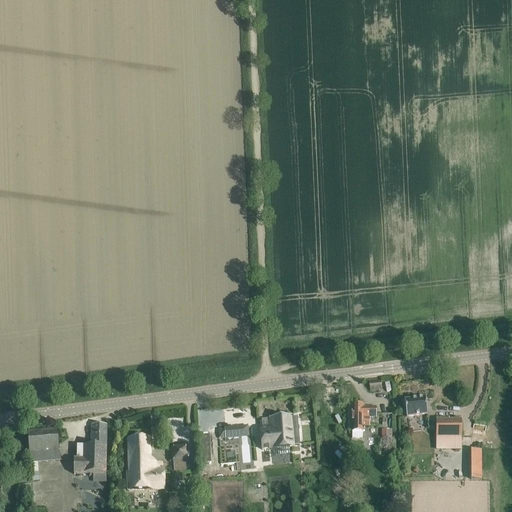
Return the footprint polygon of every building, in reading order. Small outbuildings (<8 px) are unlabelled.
[(369,382),(370,391),(381,390),(380,381),(369,382)] [(427,415),(427,408),(425,398),(404,400),(407,417),(427,415)] [(376,418),(376,417),(376,407),(364,407),(364,405),(352,405),(352,431),(364,431),(364,418),(376,418)] [(293,445),(299,445),(297,417),(291,418),(291,416),(269,419),(269,420),(262,420),(263,429),(260,429),(262,450),(293,447),(293,445)] [(185,417),(170,417),(171,433),(185,433),(185,417)] [(461,420),(437,421),(437,431),(437,439),(437,438),(443,438),(443,450),(458,449),(461,449),(461,420)] [(74,475),(96,475),(106,475),(107,435),(107,425),(92,425),(91,447),(77,446),(77,460),(74,460),(74,475)] [(221,439),(241,438),(240,426),(220,428),(221,439)] [(61,460),(59,439),(58,429),(28,432),(30,462),(61,460)] [(392,430),(382,430),(382,438),(392,438),(392,430)] [(165,490),(165,479),(165,469),(162,469),(162,463),(155,463),(151,460),(150,438),(128,439),(129,472),(127,473),(128,492),(165,490)] [(469,480),(482,480),(481,449),(468,450),(469,480)] [(210,450),(200,451),(201,463),(211,462),(210,450)] [(152,506),(159,503),(157,496),(150,498),(152,506)]
